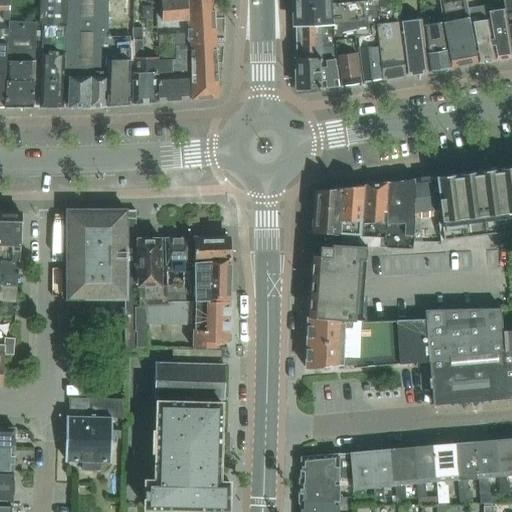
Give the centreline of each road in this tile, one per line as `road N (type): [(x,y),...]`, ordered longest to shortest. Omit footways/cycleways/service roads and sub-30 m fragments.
road 1 (tertiary): [(265,436),(266,176)]
road 2 (residential): [(37,402),(44,389),(48,161)]
road 3 (secondary): [(292,140),(511,104)]
road 4 (residential): [(311,432),(511,415)]
road 5 (secondary): [(48,161),(234,149)]
